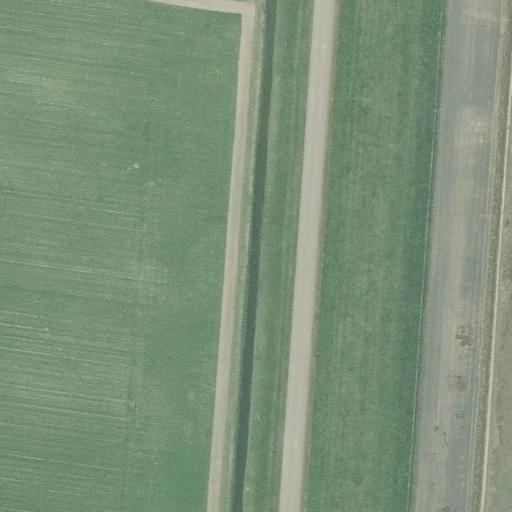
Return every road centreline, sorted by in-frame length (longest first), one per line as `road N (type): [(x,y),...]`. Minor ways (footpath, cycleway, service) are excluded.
road 1 (unclassified): [(290,511),(326,0)]
road 2 (track): [(467,0),(432,511)]
